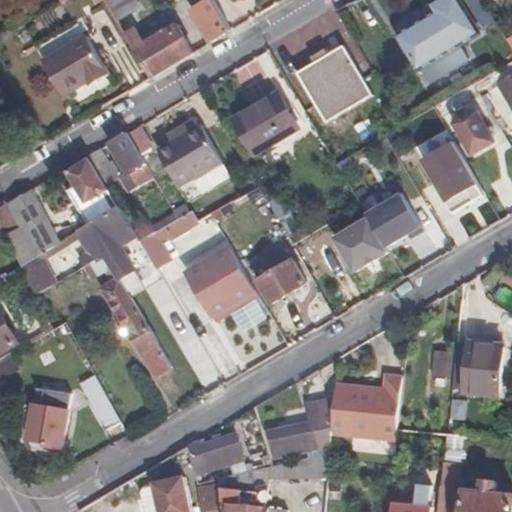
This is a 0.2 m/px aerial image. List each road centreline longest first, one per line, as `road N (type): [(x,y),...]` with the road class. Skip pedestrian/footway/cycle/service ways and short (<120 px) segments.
road 1 (residential): [(511,234),(61,511)]
road 2 (residential): [(0,188),(322,0)]
